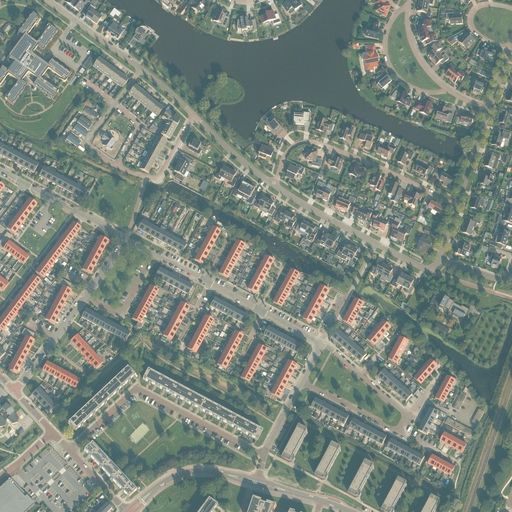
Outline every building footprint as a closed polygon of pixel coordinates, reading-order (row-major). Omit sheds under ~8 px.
[(78,0),(77,0),(72,7),(80,13),(87,3),(84,1),(82,3),(78,0)] [(161,0),(161,1),(161,2),(161,3),(162,3),(162,4),(163,5),(168,9),(168,8),(167,8),(173,0),(172,0),(161,0)] [(199,0),(198,1),(196,0),(191,0),(188,4),(191,7),(198,13),(199,12),(200,13),(201,13),(204,10),(203,9),(207,5),(204,3),(204,2),(202,0),(201,0),(200,0),(199,0)] [(294,0),(288,0),(283,6),(285,9),(285,10),(287,12),(288,12),(288,11),(292,8),(295,11),(302,5),(300,2),(297,3),(294,0)] [(386,16),(388,13),(387,13),(390,6),(385,4),(386,0),(377,0),(377,3),(380,5),(376,11),(383,14),(383,15),(386,16)] [(91,21),(96,14),(93,12),(95,9),(90,5),(87,10),(90,12),(86,17),(91,21)] [(427,11),(428,8),(418,6),(417,12),(424,13),(423,16),(430,18),(431,12),(427,11)] [(228,18),(225,16),(225,15),(221,13),(222,12),(214,9),(216,10),(214,15),(215,15),(212,21),(217,23),(217,22),(221,24),(221,25),(225,27),(229,17),(228,17),(228,18)] [(274,16),(273,11),(266,14),(266,15),(260,17),(262,24),(268,21),(269,22),(272,21),(274,25),(281,23),(278,14),(274,16)] [(1,68),(0,69),(0,87),(1,87),(0,86),(0,85),(7,75),(8,75),(9,75),(17,81),(17,82),(17,83),(9,93),(8,92),(5,97),(4,98),(5,98),(5,99),(7,100),(13,105),(26,87),(25,87),(27,85),(22,81),(28,73),(29,73),(37,79),(33,84),(35,86),(52,99),(58,91),(58,90),(58,89),(53,86),(52,87),(42,79),(41,79),(41,78),(47,70),(48,69),(49,69),(60,77),(59,78),(63,82),(64,82),(65,82),(71,74),(53,61),(51,60),(47,65),(33,54),(33,53),(37,47),(43,50),(44,49),(57,31),(49,25),(48,25),(48,26),(44,30),(45,31),(37,42),(36,42),(28,36),(27,36),(27,35),(28,35),(28,34),(36,24),(37,25),(40,20),(40,19),(40,18),(32,13),(19,30),(18,32),(23,36),(9,55),(9,56),(9,57),(9,58),(10,58),(13,61),(14,62),(13,63),(8,71),(2,67),(1,69),(1,68)] [(96,14),(91,21),(96,25),(100,19),(103,21),(106,17),(101,13),(99,16),(96,14)] [(454,17),(453,14),(446,14),(446,20),(451,20),(451,24),(462,24),(462,16),(454,17)] [(245,20),(245,17),(240,18),(240,20),(238,21),(238,20),(237,29),(238,28),(242,28),(242,31),(247,30),(247,29),(250,28),(249,27),(253,27),(252,21),(249,21),(248,19),(245,20)] [(112,36),(120,25),(114,22),(113,23),(110,21),(107,26),(110,28),(107,32),(112,36)] [(377,30),(379,23),(372,21),(370,28),(368,28),(366,36),(378,39),(380,31),(377,30)] [(423,27),(418,29),(419,32),(418,32),(419,36),(430,32),(432,32),(431,27),(433,27),(431,21),(428,21),(422,23),(423,27)] [(5,33),(10,26),(6,23),(1,30),(5,33)] [(120,25),(112,36),(117,40),(120,36),(123,38),(127,33),(124,31),(125,29),(120,25)] [(150,32),(146,29),(145,28),(144,28),(143,28),(142,28),(141,28),(140,28),(139,29),(138,29),(138,30),(135,33),(135,34),(135,33),(136,34),(129,44),(135,48),(142,38),(144,40),(149,32),(150,32)] [(430,32),(419,36),(420,39),(421,39),(422,42),(424,41),(427,40),(428,44),(435,42),(437,41),(436,35),(431,36),(430,32)] [(466,49),(474,41),(466,34),(459,42),(466,49)] [(451,46),(456,42),(452,37),(447,41),(451,46)] [(432,60),(440,54),(438,52),(442,48),(438,43),(432,48),(434,51),(428,55),(432,60)] [(376,56),(375,53),(376,53),(374,46),(367,48),(368,54),(367,55),(368,58),(364,58),(367,71),(373,70),(373,67),(378,66),(377,63),(379,63),(379,61),(379,57),(378,57),(377,56),(376,56)] [(496,52),(483,48),(482,51),(478,50),(476,55),(480,57),(480,58),(486,61),(487,57),(490,58),(491,59),(493,59),(496,52)] [(440,54),(432,60),(436,65),(442,61),(444,63),(449,59),(445,54),(442,57),(440,54)] [(104,62),(99,59),(93,67),(98,70),(104,62)] [(103,74),(109,66),(104,62),(98,70),(103,74)] [(450,79),(456,71),(454,69),(455,67),(451,64),(446,70),(448,72),(445,76),(450,79)] [(107,77),(113,69),(109,66),(103,74),(107,77)] [(112,81),(118,73),(113,69),(107,77),(112,81)] [(456,71),(450,79),(455,83),(457,80),(461,82),(466,75),(461,71),(459,73),(456,71)] [(117,85),(123,77),(118,73),(112,81),(117,85)] [(386,78),(383,74),(376,78),(377,80),(377,81),(379,84),(377,85),(381,91),(391,82),(387,77),(386,78)] [(123,77),(117,85),(122,88),(128,80),(123,77)] [(482,92),(484,87),(483,87),(483,85),(479,84),(480,81),(475,79),(472,86),(475,87),(473,93),(479,95),(481,92),(482,92)] [(133,97),(140,90),(135,86),(129,93),(133,97)] [(138,101),(145,93),(140,90),(133,97),(138,101)] [(396,92),(391,98),(397,100),(396,102),(397,102),(397,103),(397,104),(398,105),(400,106),(401,106),(402,105),(402,104),(403,105),(403,104),(409,107),(412,100),(406,98),(407,94),(400,91),(400,93),(396,92)] [(143,105),(149,97),(145,93),(138,101),(143,105)] [(147,109),(154,101),(149,97),(143,105),(147,109)] [(152,113),(158,105),(154,101),(147,109),(152,113)] [(427,115),(432,104),(424,101),(423,105),(417,102),(415,108),(420,111),(420,112),(427,115)] [(79,112),(76,116),(74,118),(77,120),(83,112),(84,110),(83,109),(86,105),(84,104),(80,110),(79,112)] [(158,105),(152,113),(157,117),(163,109),(158,105)] [(99,116),(87,107),(82,113),(90,119),(92,116),(97,119),(99,116)] [(439,109),(436,117),(446,121),(446,122),(451,123),(452,120),(447,119),(449,113),(447,112),(448,109),(441,107),(440,110),(439,109)] [(511,115),(511,111),(509,110),(508,114),(503,113),(499,123),(507,125),(510,115),(511,115)] [(167,123),(161,134),(170,139),(179,123),(176,121),(178,119),(168,111),(162,119),(167,123)] [(294,113),(293,125),(303,126),(304,121),(309,122),(310,113),(304,113),(304,114),(294,113)] [(473,119),(471,118),(471,117),(463,114),(461,118),(458,117),(456,123),(459,125),(460,123),(471,126),(473,119)] [(86,120),(80,116),(76,122),(89,132),(91,128),(84,123),(86,120)] [(275,119),(272,116),(268,121),(271,123),(267,127),(277,136),(278,135),(279,135),(280,134),(283,131),(282,130),(283,129),(275,121),(276,120),(275,119)] [(331,131),(333,125),(327,122),(327,121),(320,119),(316,130),(323,132),(324,129),(331,131)] [(77,124),(73,130),(84,138),(88,132),(78,125),(77,124)] [(154,134),(157,129),(153,125),(148,130),(154,134)] [(355,128),(349,126),(349,128),(343,126),(341,131),(342,131),(340,138),(347,141),(350,134),(353,135),(355,128)] [(508,140),(510,134),(503,131),(502,135),(496,133),(492,145),(500,148),(503,138),(508,140)] [(66,139),(66,140),(77,147),(79,144),(81,142),(70,134),(69,135),(66,139)] [(109,136),(105,134),(101,139),(105,142),(102,145),(105,147),(105,148),(106,148),(107,148),(109,150),(110,149),(111,150),(113,148),(112,147),(116,141),(109,136)] [(366,136),(361,134),(359,140),(364,142),(365,142),(367,142),(365,148),(370,150),(372,144),(371,143),(373,138),(367,135),(366,136)] [(154,142),(162,147),(165,142),(157,137),(154,142)] [(191,140),(188,146),(193,149),(192,152),(199,155),(201,150),(198,149),(201,145),(199,144),(200,143),(195,140),(194,142),(191,140)] [(160,152),(162,147),(154,142),(151,147),(160,152)] [(262,146),(261,146),(258,142),(257,144),(256,146),(255,148),(255,150),(255,152),(256,154),(258,153),(259,154),(258,157),(266,160),(267,157),(271,158),(274,150),(262,146)] [(382,146),(381,145),(377,153),(387,157),(389,152),(393,154),(396,148),(390,146),(389,149),(385,148),(385,147),(383,146),(382,146)] [(6,158),(11,150),(5,147),(0,155),(6,158)] [(157,158),(160,152),(151,147),(148,153),(157,158)] [(11,161),(16,153),(11,150),(6,158),(11,161)] [(316,159),(317,152),(308,150),(307,154),(306,154),(304,155),(303,157),(305,159),(306,159),(305,159),(313,161),(312,166),(321,168),(323,160),(316,159)] [(411,160),(413,154),(408,151),(406,154),(402,152),(398,162),(404,165),(407,159),(411,160)] [(17,164),(22,156),(16,153),(11,161),(17,164)] [(154,163),(157,158),(148,153),(145,158),(154,163)] [(499,160),(500,156),(494,154),(493,157),(488,155),(485,166),(492,169),(495,159),(499,160)] [(27,159),(22,156),(17,164),(22,167),(27,159)] [(151,168),(154,163),(145,158),(142,163),(151,168)] [(177,166),(186,171),(189,166),(188,165),(189,164),(192,165),(193,162),(185,158),(183,162),(180,161),(177,166)] [(343,161),(334,158),(333,159),(330,158),(328,164),(331,166),(331,167),(340,170),(342,165),(341,165),(343,161)] [(28,170),(33,162),(27,159),(22,167),(28,170)] [(33,162),(28,170),(34,173),(38,165),(33,162)] [(148,174),(151,168),(142,163),(139,169),(148,174)] [(428,169),(419,164),(416,171),(425,175),(426,173),(431,175),(434,169),(429,166),(428,169)] [(305,168),(297,165),(295,168),(290,166),(287,172),(288,173),(286,177),(293,180),(295,176),(296,176),(298,174),(302,175),(305,168)] [(359,170),(360,168),(353,165),(351,170),(350,169),(349,173),(349,174),(356,177),(356,176),(362,179),(365,172),(359,170)] [(183,177),(186,171),(177,166),(174,172),(177,173),(174,178),(182,182),(184,179),(181,178),(182,176),(183,177)] [(44,179),(49,170),(43,167),(39,176),(44,179)] [(225,180),(230,170),(224,167),(221,172),(218,171),(215,177),(220,180),(221,178),(225,180)] [(50,182),(55,173),(49,170),(44,179),(50,182)] [(230,170),(225,180),(229,182),(227,184),(233,187),(237,181),(233,179),(236,174),(230,170)] [(442,172),(439,177),(441,178),(440,181),(444,183),(443,184),(443,185),(444,186),(448,188),(453,180),(444,175),(444,173),(442,172)] [(56,185),(60,176),(55,173),(50,182),(56,185)] [(381,192),(385,182),(380,180),(381,177),(375,174),(370,185),(376,188),(376,190),(381,192)] [(493,183),(495,177),(488,175),(487,178),(481,176),(479,184),(483,185),(482,187),(486,188),(487,186),(488,187),(490,182),(493,183)] [(61,188),(66,179),(60,176),(56,185),(61,188)] [(67,191),(71,182),(66,179),(61,188),(67,191)] [(203,181),(199,189),(204,192),(209,184),(203,181)] [(72,194),(77,185),(71,182),(67,191),(72,194)] [(237,186),(233,195),(236,197),(237,195),(243,197),(249,186),(243,182),(240,188),(237,186)] [(316,197),(322,199),(326,189),(322,188),(324,184),(318,182),(315,188),(319,190),(316,197)] [(397,203),(403,191),(398,189),(400,186),(392,183),(388,194),(393,196),(391,201),(397,203)] [(78,197),(82,188),(77,185),(72,194),(78,197)] [(249,186),(243,197),(249,201),(247,203),(251,205),(256,196),(252,194),(255,189),(249,186)] [(329,191),(326,189),(322,199),(327,201),(330,195),(333,196),(336,189),(330,187),(329,191)] [(82,188),(78,197),(83,200),(88,191),(82,188)] [(498,190),(496,189),(494,189),(493,193),(489,192),(488,196),(491,197),(495,199),(498,190)] [(341,210),(345,200),(342,199),(344,194),(338,192),(335,199),(338,200),(335,207),(341,210)] [(420,196),(413,193),(412,196),(407,194),(404,200),(409,202),(408,204),(416,207),(419,200),(420,201),(421,197),(420,197),(420,196)] [(482,207),(486,198),(480,196),(478,200),(474,198),(471,208),(478,210),(479,206),(482,207)] [(262,212),(269,199),(265,198),(263,197),(261,202),(257,200),(254,206),(259,209),(259,210),(262,212)] [(345,200),(341,210),(347,212),(350,205),(353,206),(356,199),(350,197),(348,201),(345,200)] [(25,204),(33,209),(37,204),(29,199),(25,204)] [(269,199),(262,212),(266,214),(266,213),(272,216),(275,210),(271,208),(274,203),(272,202),(272,201),(269,199)] [(440,214),(443,208),(431,202),(428,208),(440,214)] [(29,214),(33,209),(25,204),(22,209),(29,214)] [(360,220),(364,210),(360,209),(362,206),(356,204),(356,205),(352,213),(356,215),(355,217),(360,220)] [(504,215),(511,217),(511,210),(510,210),(511,206),(504,204),(502,210),(505,211),(504,215)] [(364,210),(360,220),(365,222),(368,215),(371,216),(373,211),(368,208),(366,212),(364,210)] [(25,219),(29,214),(22,209),(18,214),(25,219)] [(284,222),(289,213),(283,210),(280,217),(277,215),(274,221),(279,223),(281,220),(284,222)] [(289,213),(284,222),(288,224),(286,227),(291,230),(294,224),(291,222),(295,216),(289,213)] [(378,229),(382,220),(379,218),(380,215),(375,213),(373,219),(376,220),(373,227),(378,229)] [(22,224),(25,219),(18,214),(14,219),(22,224)] [(511,224),(511,217),(504,215),(503,218),(499,217),(497,223),(504,226),(506,222),(511,224)] [(429,220),(420,216),(417,222),(426,226),(429,220)] [(142,221),(138,229),(143,232),(148,224),(144,222),(146,219),(144,217),(142,220),(142,221)] [(382,220),(378,229),(384,232),(387,225),(390,226),(393,219),(390,218),(388,222),(382,220)] [(397,239),(401,229),(398,228),(401,220),(395,218),(391,228),(395,229),(391,237),(397,239)] [(480,225),(481,221),(474,218),(472,222),(467,220),(462,233),(470,236),(471,235),(472,234),(473,233),(472,232),(472,231),(473,227),(475,228),(477,224),(480,225)] [(18,229),(22,224),(14,219),(10,224),(18,229)] [(304,235),(310,225),(304,222),(304,221),(301,219),(295,231),(299,233),(299,232),(304,235)] [(69,227),(77,233),(81,228),(73,222),(69,227)] [(14,235),(18,229),(10,224),(6,229),(14,235)] [(149,235),(153,227),(148,224),(143,232),(149,235)] [(310,225),(304,235),(307,237),(307,238),(307,241),(308,241),(312,243),(319,229),(316,227),(315,228),(310,225)] [(494,236),(497,237),(507,240),(509,234),(502,231),(503,228),(497,225),(496,229),(494,236)] [(401,229),(397,239),(403,242),(406,234),(409,235),(412,229),(406,226),(404,231),(401,229)] [(73,238),(77,233),(69,227),(65,232),(73,238)] [(154,238),(159,230),(153,227),(149,235),(154,238)] [(209,233),(217,237),(221,232),(212,227),(209,233)] [(160,241),(164,233),(159,230),(154,238),(160,241)] [(69,243),(73,238),(65,232),(62,237),(69,243)] [(165,244),(170,236),(164,233),(160,241),(165,244)] [(214,243),(217,237),(209,233),(206,238),(214,243)] [(326,246),(331,236),(325,233),(323,236),(320,235),(317,241),(320,242),(320,243),(326,246)] [(97,242),(105,247),(108,241),(100,236),(97,242)] [(171,247),(175,238),(170,236),(165,244),(171,247)] [(331,236),(326,246),(331,249),(331,250),(334,252),(338,244),(335,242),(337,239),(331,236)] [(66,248),(69,243),(62,237),(58,242),(66,248)] [(426,241),(427,238),(423,237),(422,239),(421,239),(417,250),(424,253),(425,253),(426,249),(428,250),(431,243),(426,241)] [(490,241),(489,245),(497,247),(498,244),(505,246),(507,240),(497,237),(495,243),(491,241),(490,241)] [(176,250),(181,241),(175,238),(171,247),(176,250)] [(211,248),(214,243),(206,238),(203,244),(211,248)] [(181,241),(176,250),(182,253),(186,245),(181,241)] [(234,246),(243,251),(246,245),(237,241),(234,246)] [(8,253),(14,245),(9,242),(3,249),(8,253)] [(62,253),(66,248),(58,242),(54,247),(62,253)] [(102,252),(105,247),(97,242),(94,248),(102,252)] [(469,251),(470,246),(461,243),(458,251),(456,250),(455,255),(459,256),(460,255),(465,257),(467,251),(469,251)] [(209,254),(211,248),(203,244),(200,249),(209,254)] [(13,257),(19,249),(14,245),(8,253),(13,257)] [(347,257),(352,247),(350,246),(346,245),(343,251),(340,249),(336,256),(342,259),(344,255),(347,257)] [(240,256),(243,251),(234,246),(231,252),(240,256)] [(58,258),(62,253),(54,247),(50,252),(58,258)] [(352,247),(347,257),(350,258),(347,265),(353,267),(357,259),(354,258),(358,251),(355,249),(355,248),(352,247)] [(99,258),(102,252),(94,248),(91,253),(99,258)] [(18,261),(24,253),(19,249),(13,257),(18,261)] [(206,259),(209,254),(200,249),(197,255),(206,259)] [(498,269),(501,258),(494,256),(495,252),(489,250),(487,256),(491,257),(490,262),(492,263),(491,267),(498,269)] [(54,263),(58,258),(50,252),(47,257),(54,263)] [(237,262),(240,256),(231,252),(228,257),(237,262)] [(24,253),(18,261),(23,265),(29,257),(24,253)] [(96,263),(99,258),(91,253),(88,259),(96,263)] [(202,265),(206,259),(197,255),(194,260),(202,265)] [(263,262),(271,266),(274,261),(266,256),(263,262)] [(51,268),(54,263),(47,257),(43,262),(51,268)] [(234,267),(237,262),(228,257),(225,263),(234,267)] [(94,269),(96,263),(88,259),(85,264),(94,269)] [(47,273),(51,268),(43,262),(39,267),(47,273)] [(268,272),(271,266),(263,262),(260,267),(268,272)] [(231,273),(234,267),(225,263),(222,268),(231,273)] [(382,275),(386,266),(380,263),(377,268),(374,267),(371,273),(376,276),(378,273),(381,275),(382,275)] [(91,274),(94,269),(85,264),(82,270),(91,274)] [(382,275),(381,275),(379,279),(385,282),(386,281),(389,283),(393,276),(390,275),(393,269),(386,266),(382,275)] [(43,278),(47,273),(39,267),(35,272),(43,278)] [(265,277),(268,272),(260,267),(257,273),(265,277)] [(160,280),(165,271),(159,268),(155,277),(160,280)] [(228,278),(231,273),(222,268),(219,274),(228,278)] [(288,275),(296,280),(299,274),(291,270),(288,275)] [(166,283),(170,274),(165,271),(160,280),(166,283)] [(262,283),(265,277),(257,273),(254,278),(262,283)] [(171,286),(176,277),(170,274),(166,283),(171,286)] [(402,287),(408,277),(402,274),(399,280),(395,278),(391,285),(397,288),(399,285),(402,287)] [(29,281),(37,286),(41,281),(33,275),(29,281)] [(293,285),(296,280),(288,275),(285,281),(293,285)] [(177,289),(182,280),(176,277),(171,286),(177,289)] [(408,277),(402,287),(406,289),(405,293),(410,295),(414,288),(411,286),(414,280),(408,277)] [(259,288),(262,283),(254,278),(251,284),(259,288)] [(3,280),(0,284),(0,289),(3,292),(9,284),(3,280)] [(182,292),(187,283),(182,280),(177,289),(182,292)] [(33,291),(37,286),(29,281),(25,286),(33,291)] [(290,291),(293,285),(285,281),(282,286),(290,291)] [(187,283),(182,292),(188,295),(193,286),(187,283)] [(256,294),(259,288),(251,284),(248,289),(256,294)] [(33,291),(25,286),(21,290),(29,296),(31,293),(33,294),(34,293),(33,291)] [(60,292),(68,297),(71,291),(63,286),(60,292)] [(147,292),(155,296),(158,291),(150,286),(147,292)] [(288,296),(290,291),(282,286),(279,292),(288,296)] [(318,291),(326,296),(329,290),(321,286),(318,291)] [(32,298),(29,296),(21,290),(18,295),(25,301),(28,297),(31,299),(32,298)] [(323,301),(326,296),(318,291),(315,297),(323,301)] [(65,302),(68,297),(60,292),(57,297),(65,302)] [(152,302),(155,296),(147,292),(144,297),(152,302)] [(285,302),(288,296),(279,292),(276,297),(285,302)] [(22,306),(25,301),(18,295),(14,300),(22,306)] [(62,308),(65,302),(57,297),(54,303),(62,308)] [(149,307),(152,302),(144,297),(141,303),(149,307)] [(282,307),(285,302),(276,297),(273,303),(282,307)] [(320,307),(323,301),(315,297),(312,302),(320,307)] [(449,310),(453,301),(445,297),(439,307),(444,310),(445,308),(449,310)] [(215,309),(220,301),(214,298),(210,306),(215,309)] [(355,299),(352,305),(360,309),(363,304),(355,299)] [(18,311),(22,306),(14,300),(10,305),(18,311)] [(221,312),(226,304),(220,301),(215,309),(221,312)] [(449,310),(448,312),(464,320),(469,310),(462,306),(461,307),(454,303),(455,302),(453,301),(449,310)] [(317,312),(320,307),(312,302),(309,308),(317,312)] [(60,313),(62,308),(54,303),(51,309),(60,313)] [(146,313),(149,307),(141,303),(138,308),(146,313)] [(178,308),(186,313),(189,307),(188,307),(185,305),(183,304),(181,303),(178,308)] [(227,315),(231,307),(226,304),(221,312),(227,315)] [(14,316),(18,311),(10,305),(6,310),(14,316)] [(352,305),(349,310),(357,315),(360,309),(352,305)] [(232,318),(237,310),(231,307),(227,315),(232,318)] [(143,318),(146,313),(138,308),(135,314),(143,318)] [(183,318),(186,313),(178,308),(175,314),(183,318)] [(314,318),(317,312),(309,308),(306,313),(314,318)] [(372,319),(379,309),(377,308),(370,317),(372,319)] [(57,319),(60,313),(51,309),(48,314),(57,319)] [(87,321),(91,312),(86,309),(81,318),(87,321)] [(10,321),(14,316),(6,310),(3,315),(10,321)] [(238,321),(242,313),(237,310),(232,318),(238,321)] [(349,310),(346,316),(354,320),(357,315),(349,310)] [(92,324),(97,315),(91,312),(87,321),(92,324)] [(242,313),(238,321),(243,324),(248,316),(242,313)] [(311,323),(314,318),(306,313),(303,319),(311,323)] [(54,324),(57,319),(48,314),(45,320),(54,324)] [(140,324),(143,318),(135,314),(132,319),(140,324)] [(180,324),(183,318),(175,314),(172,319),(180,324)] [(0,321),(7,326),(10,321),(3,315),(0,318),(0,321)] [(98,327),(102,318),(97,315),(92,324),(98,327)] [(202,321),(210,326),(213,320),(205,316),(202,321)] [(346,316),(343,321),(351,326),(354,320),(346,316)] [(103,330),(108,321),(102,318),(98,327),(103,330)] [(177,329),(180,324),(172,319),(169,325),(177,329)] [(109,333),(113,324),(108,321),(103,330),(109,333)] [(207,331),(210,326),(202,321),(199,327),(207,331)] [(379,325),(387,332),(391,327),(384,321),(379,325)] [(114,335),(119,327),(113,324),(109,333),(114,335)] [(174,335),(177,329),(169,325),(166,330),(174,335)] [(382,336),(387,332),(379,325),(375,330),(382,336)] [(441,326),(439,330),(447,334),(449,330),(441,326)] [(120,338),(124,330),(119,327),(114,335),(120,338)] [(204,337),(207,331),(199,327),(196,332),(204,337)] [(269,338),(274,330),(268,327),(264,335),(269,338)] [(124,330),(120,338),(125,342),(130,333),(124,330)] [(171,340),(174,335),(166,330),(163,336),(171,340)] [(275,341),(280,333),(274,330),(269,338),(275,341)] [(336,341),(343,334),(338,330),(332,337),(336,341)] [(378,341),(382,336),(375,330),(371,335),(378,341)] [(201,342),(204,337),(196,332),(193,338),(201,342)] [(231,337),(240,342),(243,336),(234,332),(231,337)] [(281,344),(285,336),(280,333),(275,341),(281,344)] [(341,346),(347,338),(343,334),(336,341),(341,346)] [(74,346),(81,340),(77,335),(70,342),(74,346)] [(374,346),(378,341),(371,335),(367,340),(374,346)] [(23,342),(31,346),(35,341),(26,336),(23,342)] [(286,347),(291,339),(285,336),(281,344),(286,347)] [(398,341),(406,346),(409,342),(410,342),(411,340),(408,339),(406,337),(403,336),(402,338),(400,337),(398,341)] [(237,347),(240,342),(231,337),(228,343),(237,347)] [(199,348),(201,342),(193,338),(190,343),(199,348)] [(346,350),(352,342),(347,338),(341,346),(346,350)] [(292,350),(296,342),(291,339),(286,347),(292,350)] [(79,351),(86,344),(81,340),(74,346),(79,351)] [(403,352),(406,346),(398,341),(395,347),(403,352)] [(28,352),(31,346),(23,342),(20,347),(28,352)] [(296,342),(292,350),(297,353),(302,345),(296,342)] [(351,354),(357,346),(352,342),(346,350),(351,354)] [(195,354),(199,348),(190,343),(187,349),(195,354)] [(234,353),(237,347),(228,343),(226,348),(234,353)] [(83,355),(90,349),(86,344),(79,351),(83,355)] [(256,350),(264,355),(267,349),(259,345),(256,350)] [(355,358),(362,351),(357,346),(351,354),(355,358)] [(26,357),(28,352),(20,347),(17,353),(26,357)] [(400,358),(403,352),(395,347),(391,353),(400,358)] [(231,358),(234,353),(226,348),(223,354),(231,358)] [(87,360),(94,353),(90,349),(83,355),(87,360)] [(253,356),(261,360),(262,360),(264,361),(267,357),(264,356),(264,355),(256,350),(253,356)] [(362,351),(355,358),(360,362),(366,355),(362,351)] [(23,363),(26,357),(17,353),(14,358),(23,363)] [(91,365),(98,358),(94,353),(87,360),(91,365)] [(397,364),(400,358),(391,353),(388,359),(397,364)] [(228,364),(231,358),(223,354),(220,359),(228,364)] [(258,366),(261,360),(253,356),(250,361),(258,366)] [(20,368),(23,363),(14,358),(11,364),(20,368)] [(98,358),(91,365),(96,369),(103,363),(98,358)] [(225,369),(228,364),(220,359),(217,365),(225,369)] [(426,364),(433,371),(437,366),(430,360),(426,364)] [(255,371),(258,366),(250,361),(247,367),(255,371)] [(286,366),(294,371),(297,365),(289,361),(286,366)] [(48,373),(52,365),(47,362),(42,370),(48,373)] [(16,374),(20,368),(11,364),(8,370),(16,374)] [(429,375),(433,371),(426,364),(422,369),(429,375)] [(53,376),(58,368),(52,365),(48,373),(53,376)] [(291,376),(294,371),(286,366),(283,372),(291,376)] [(115,378),(123,387),(127,382),(128,383),(130,380),(135,375),(127,367),(115,378)] [(252,377),(255,371),(247,367),(244,372),(252,377)] [(59,379),(63,371),(58,368),(53,376),(59,379)] [(425,380),(429,375),(422,369),(418,374),(425,380)] [(157,387),(162,377),(147,370),(142,379),(148,382),(148,383),(151,385),(151,384),(157,387)] [(382,381),(389,374),(384,370),(378,377),(382,381)] [(64,382),(69,374),(63,371),(59,379),(64,382)] [(249,383),(252,377),(244,372),(241,378),(249,383)] [(288,382),(291,376),(283,372),(280,377),(288,382)] [(70,385),(74,377),(69,374),(64,382),(70,385)] [(387,385),(393,378),(389,374),(382,381),(387,385)] [(421,385),(425,380),(418,374),(414,379),(421,385)] [(444,382),(452,387),(455,381),(447,376),(444,382)] [(74,377),(70,385),(75,389),(80,380),(74,377)] [(171,395),(176,385),(162,377),(157,387),(162,390),(162,391),(165,392),(171,395)] [(285,388),(288,382),(280,377),(277,383),(285,388)] [(118,391),(123,387),(115,378),(103,390),(111,398),(116,393),(116,394),(118,392),(118,391)] [(392,390),(398,382),(393,378),(387,385),(392,390)] [(397,394),(403,386),(398,382),(392,390),(397,394)] [(449,393),(452,387),(444,382),(440,388),(449,393)] [(282,393),(285,388),(277,383),(274,389),(282,393)] [(185,402),(190,392),(176,385),(171,395),(177,398),(176,398),(179,400),(179,399),(185,402)] [(401,398),(408,390),(403,386),(397,394),(401,398)] [(36,399),(43,393),(39,388),(32,395),(36,399)] [(446,399),(449,393),(440,388),(437,394),(446,399)] [(279,399),(282,393),(274,389),(271,394),(279,399)] [(106,402),(111,398),(103,390),(91,401),(99,409),(104,404),(104,405),(107,403),(106,402)] [(408,390),(401,398),(406,402),(412,395),(408,390)] [(200,410),(205,400),(190,392),(185,402),(191,405),(191,406),(194,407),(200,410)] [(40,404),(47,397),(43,393),(36,399),(40,404)] [(443,403),(446,399),(437,394),(435,399),(439,401),(437,404),(442,407),(442,405),(444,406),(446,404),(443,403)] [(44,408),(52,402),(47,397),(40,404),(44,408)] [(317,410),(321,402),(315,399),(311,407),(317,410)] [(214,417),(219,408),(205,400),(200,410),(205,413),(208,415),(208,414),(214,417)] [(94,413),(99,409),(91,401),(80,412),(87,420),(92,415),(92,416),(95,414),(94,413)] [(52,402),(44,408),(49,413),(56,407),(52,402)] [(322,413),(327,405),(321,402),(317,410),(322,413)] [(18,418),(19,418),(14,412),(6,404),(2,408),(2,409),(0,410),(0,427),(4,426),(6,421),(7,419),(12,424),(17,423),(18,418)] [(328,416),(332,408),(327,405),(322,413),(328,416)] [(228,425),(233,415),(219,408),(214,417),(220,421),(222,423),(223,422),(228,425)] [(333,419),(338,411),(332,408),(328,416),(333,419)] [(427,414),(435,418),(438,413),(430,408),(427,414)] [(339,422),(343,414),(338,411),(333,419),(339,422)] [(83,424),(87,420),(80,412),(68,423),(75,431),(80,426),(81,427),(83,425),(83,424)] [(343,414),(339,422),(343,424),(341,429),(342,430),(344,425),(349,417),(343,414)] [(432,424),(435,418),(427,414),(424,419),(432,424)] [(243,433),(248,423),(233,415),(228,425),(234,428),(234,429),(236,430),(237,430),(243,433)] [(354,430),(359,422),(353,419),(349,427),(354,430)] [(429,429),(432,424),(424,419),(421,425),(429,429)] [(360,433),(364,425),(359,422),(354,430),(360,433)] [(248,423),(243,433),(248,436),(251,438),(251,437),(257,440),(262,431),(248,423)] [(299,425),(282,457),(290,462),(290,461),(293,463),(295,459),(292,457),(307,430),(299,425)] [(365,436),(370,428),(364,425),(360,433),(364,436),(362,439),(364,440),(365,436)] [(426,435),(429,429),(421,425),(418,431),(426,435)] [(371,439),(375,431),(370,428),(365,436),(371,439)] [(376,442),(381,434),(375,431),(371,439),(376,442)] [(440,440),(440,441),(445,444),(450,436),(444,433),(444,434),(441,432),(438,439),(440,440)] [(381,434),(376,442),(382,445),(387,437),(381,434)] [(451,447),(455,439),(450,436),(445,444),(451,447)] [(392,451),(397,442),(391,439),(386,448),(392,451)] [(456,450),(461,442),(455,439),(451,447),(456,450)] [(398,454),(402,445),(397,442),(392,451),(398,454)] [(461,442),(456,450),(462,453),(467,445),(461,442)] [(95,462),(103,455),(92,443),(84,450),(88,455),(90,458),(90,457),(95,462)] [(332,443),(315,475),(323,479),(326,480),(328,476),(325,475),(340,447),(332,443)] [(403,457),(408,448),(402,445),(398,454),(403,457)] [(409,460),(413,451),(408,448),(403,457),(409,460)] [(414,463),(419,454),(413,451),(409,460),(414,463)] [(419,454),(414,463),(420,466),(424,457),(419,454)] [(106,474),(114,466),(103,455),(95,462),(99,467),(101,469),(106,474)] [(433,467),(438,458),(432,455),(428,464),(433,467)] [(439,470),(443,461),(438,458),(433,467),(439,470)] [(365,461),(348,493),(356,497),(356,496),(359,498),(361,494),(359,492),(373,465),(365,461)] [(444,473),(449,464),(443,461),(439,470),(444,473)] [(450,476),(451,473),(454,467),(449,464),(444,473),(450,476)] [(117,486),(125,478),(114,466),(106,474),(110,479),(112,481),(113,481),(117,486)] [(0,511),(25,511),(34,504),(34,503),(32,505),(9,481),(11,479),(10,478),(0,487),(0,511)] [(125,478),(117,486),(121,490),(121,491),(123,493),(124,493),(128,498),(136,490),(125,478)] [(398,478),(381,510),(384,511),(393,511),(394,511),(392,510),(406,483),(398,478)] [(431,496),(422,511),(432,511),(439,500),(431,496)] [(198,511),(212,511),(214,511),(213,510),(217,505),(208,498),(198,511)] [(254,498),(248,511),(272,511),(276,506),(267,503),(267,505),(261,503),(262,501),(254,498)] [(102,507),(106,511),(107,511),(111,508),(107,503),(102,507)]
